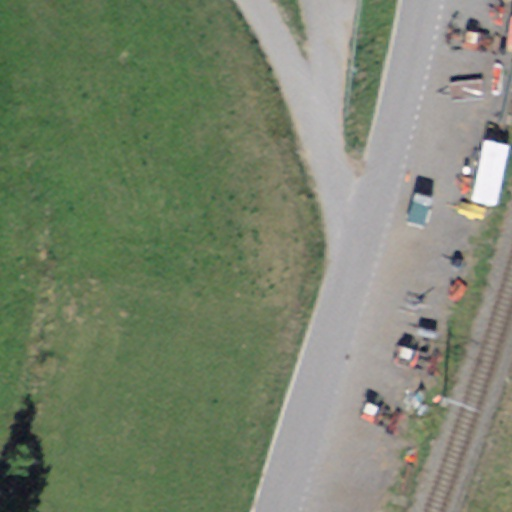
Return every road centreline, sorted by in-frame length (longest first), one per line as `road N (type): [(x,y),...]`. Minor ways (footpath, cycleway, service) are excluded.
road 1 (tertiary): [(280,511),(395,127),(419,0)]
road 2 (unknown): [(361,243),(328,191),(285,68),(244,0)]
